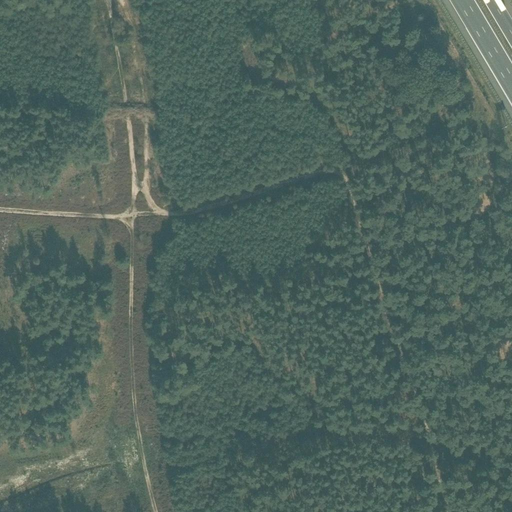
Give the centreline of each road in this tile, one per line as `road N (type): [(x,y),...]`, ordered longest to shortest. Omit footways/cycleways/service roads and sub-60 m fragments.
road 1 (track): [(447,511),(344,176),(328,170),(183,214),(134,216)]
road 2 (track): [(156,511),(140,452),(131,332),(134,216)]
road 3 (track): [(166,215),(145,188),(145,108),(123,0)]
road 4 (track): [(134,216),(131,138),(106,0)]
road 5 (track): [(134,216),(0,209)]
